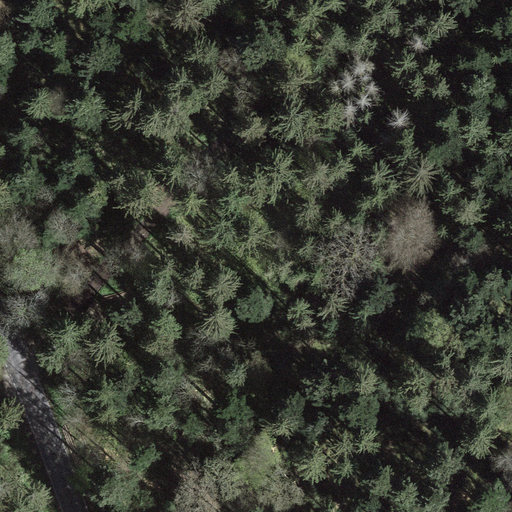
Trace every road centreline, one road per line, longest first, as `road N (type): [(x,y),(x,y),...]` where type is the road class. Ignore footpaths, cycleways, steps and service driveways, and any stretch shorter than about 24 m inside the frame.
road 1 (track): [(21,369),(377,0)]
road 2 (tertiary): [(0,322),(75,511)]
